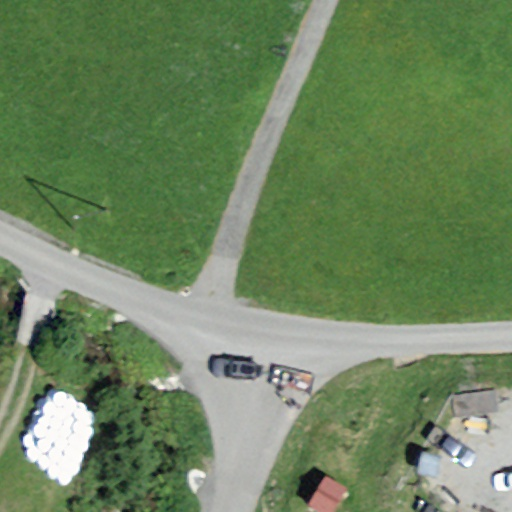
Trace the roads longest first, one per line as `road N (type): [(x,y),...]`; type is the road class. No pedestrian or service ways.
road 1 (unclassified): [(511,333),(243,333)]
road 2 (unclassified): [(243,333),(147,307),(0,237)]
road 3 (unclassified): [(243,333),(222,511)]
